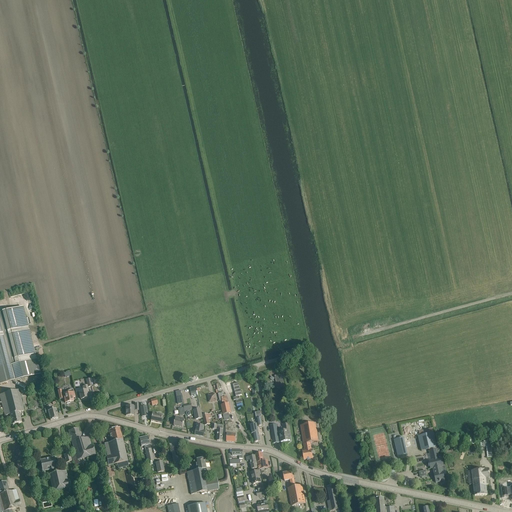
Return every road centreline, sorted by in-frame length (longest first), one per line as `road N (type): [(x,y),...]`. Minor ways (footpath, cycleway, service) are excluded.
road 1 (tertiary): [(501,511),(316,472),(273,451),(98,416)]
road 2 (unclassified): [(98,416),(292,354)]
road 3 (unclassified): [(352,337),(511,293)]
